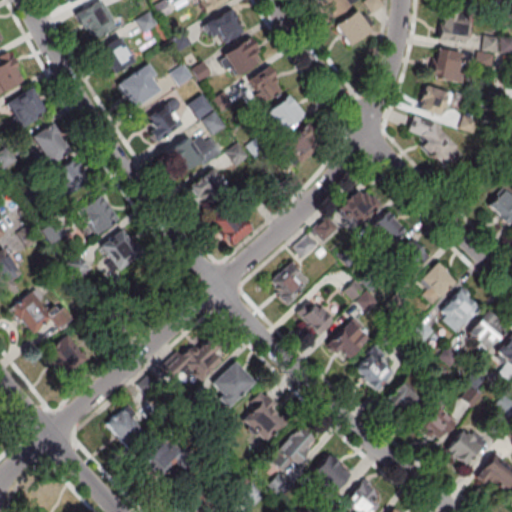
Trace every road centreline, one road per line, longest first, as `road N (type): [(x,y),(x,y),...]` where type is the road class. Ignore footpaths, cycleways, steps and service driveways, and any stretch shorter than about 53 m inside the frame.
road 1 (residential): [(453,511),(299,380),(215,287),(90,120),(20,0)]
road 2 (residential): [(0,476),(315,197),(377,99),(399,0)]
road 3 (residential): [(511,283),(384,156),(266,0)]
road 4 (residential): [(116,511),(0,379)]
